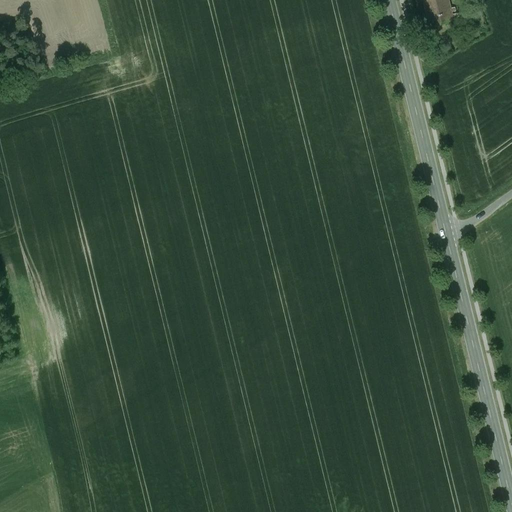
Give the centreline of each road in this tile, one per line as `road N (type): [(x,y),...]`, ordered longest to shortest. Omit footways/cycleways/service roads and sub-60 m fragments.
road 1 (secondary): [(445,232),(511,506)]
road 2 (secondary): [(388,0),(445,232)]
